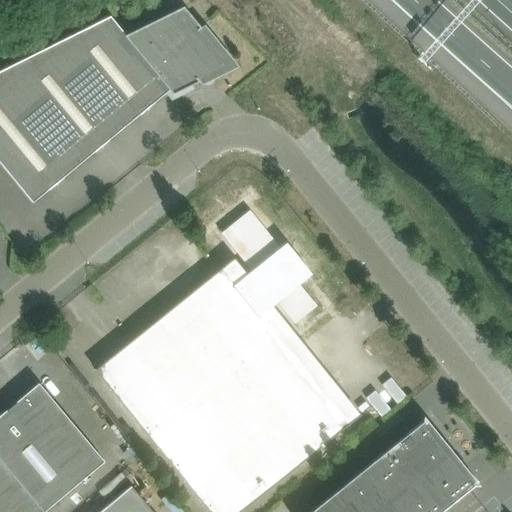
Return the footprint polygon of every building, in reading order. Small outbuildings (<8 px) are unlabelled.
[(224,64),(197,30),(199,28),(182,7),(164,16),(124,35),(109,16),(0,70),(0,164),(31,203),(168,90),(172,94),(198,81),(196,78),(224,64)] [(142,357),(106,386),(119,401),(208,511),(238,511),(301,462),(331,438),(346,426),(339,417),(340,415),(322,393),(320,394),(258,317),(276,303),(293,325),(317,306),(299,284),(312,274),(285,241),(279,246),(249,209),(219,233),(249,270),(232,284),(219,269),(174,305),(129,342),(142,357)] [(0,460),(42,511),(43,511),(103,461),(37,383),(0,414),(0,460)] [(308,511),(438,511),(473,485),(478,485),(462,466),(430,426),(422,416),(421,421),(308,511)] [(42,511),(0,460),(0,511),(42,511)] [(152,511),(130,486),(98,511),(152,511)]
